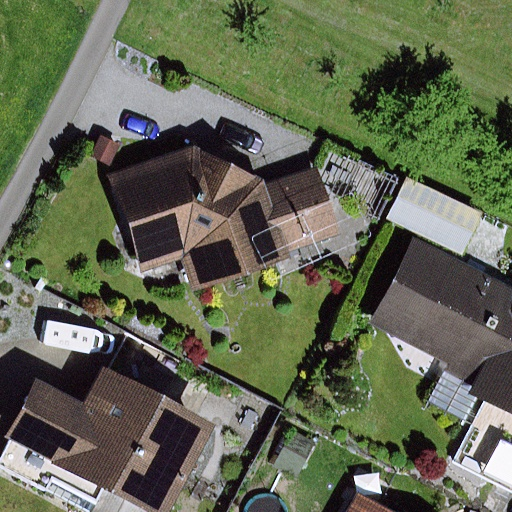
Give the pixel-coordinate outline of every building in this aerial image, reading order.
[(98,136),(87,156),(103,166),(115,145),(98,136)] [(191,150),(109,179),(142,273),(177,260),(191,299),(292,264),(289,255),(341,237),(315,164),(263,182),(191,150)] [(406,176),(384,220),(461,256),(482,212),(406,176)] [(511,289),(408,236),(363,325),(472,381),(465,394),(482,403),(511,418),(511,289)] [(84,406),(32,379),(1,440),(142,511),(157,511),(201,428),(99,376),(84,406)] [(511,489),(511,418),(482,403),(450,463),(510,494),(511,489)] [(286,428),(274,455),(304,469),(317,442),(286,428)] [(124,511),(98,498),(90,511),(124,511)] [(378,511),(353,498),(345,511),(378,511)]
